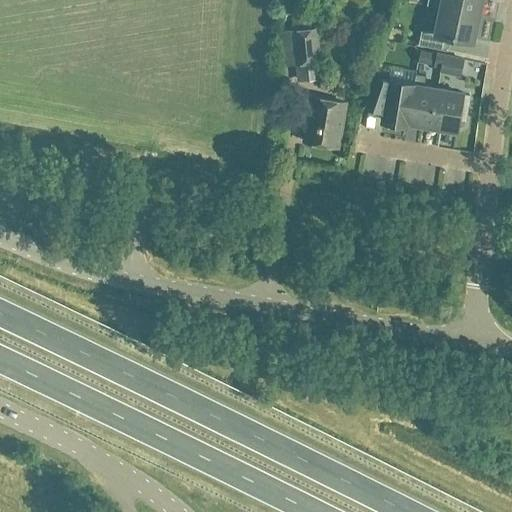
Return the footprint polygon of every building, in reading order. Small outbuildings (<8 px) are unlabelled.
[(441,7),(478,15),(481,0),(430,0),(429,5),(441,7)] [(445,35),(450,36),(473,41),(478,15),(441,7),(436,32),(422,29),(419,44),(442,49),(445,35)] [(320,61),(316,27),(293,29),(296,63),(320,61)] [(431,52),(421,50),(419,59),(429,61),(431,52)] [(348,54),(349,80),(373,79),(372,53),(348,54)] [(464,58),(437,53),(434,69),(460,74),(464,58)] [(288,55),(279,57),(282,69),(288,68),(291,86),(300,84),(296,64),(290,66),(288,55)] [(431,125),(437,87),(424,85),(426,73),(417,72),(415,84),(415,83),(408,121),(409,121),(431,125)] [(409,121),(408,121),(415,83),(389,79),(389,80),(378,78),(368,106),(384,109),(382,119),(409,123),(409,121)] [(463,92),(437,87),(431,125),(457,129),(459,117),(466,118),(470,95),(463,94),(463,92)] [(338,146),(346,102),(312,96),(305,140),(338,146)] [(361,129),(373,130),(374,113),(362,113),(361,129)]
